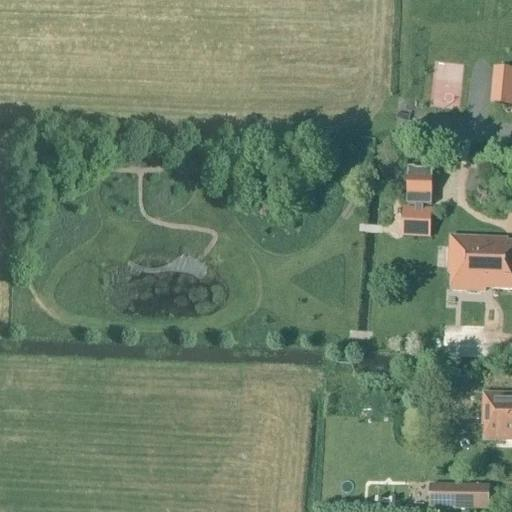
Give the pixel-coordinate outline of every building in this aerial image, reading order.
[(433,110),(462,111),(462,65),(434,64),(433,110)] [(511,107),(511,71),(493,70),(490,106),(511,107)] [(426,173),(414,173),(414,171),(408,171),(407,208),(415,208),(415,211),(405,211),(404,238),(429,240),(429,211),(425,211),(425,209),(432,209),(432,172),(426,172),(426,173)] [(511,244),(508,245),(508,241),(451,239),(449,276),(453,276),(452,292),(492,294),(492,291),(511,291),(511,244)] [(482,359),(484,328),(443,326),(442,357),(482,359)] [(511,396),(483,396),(483,428),(484,428),(484,442),(511,442),(511,396)] [(486,483),(487,455),(471,454),(471,463),(467,463),(467,483),(486,483)] [(482,511),(483,488),(423,488),(423,511),(482,511)]
